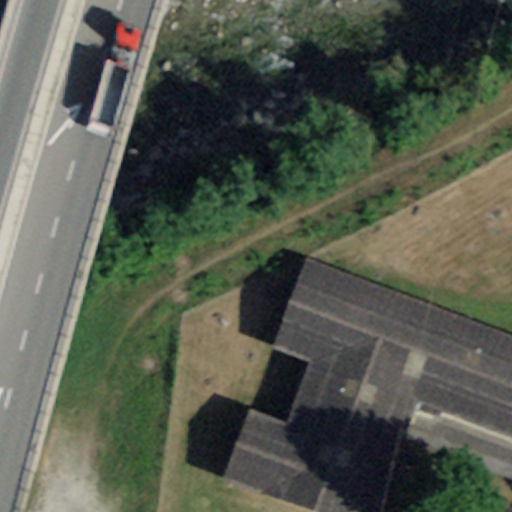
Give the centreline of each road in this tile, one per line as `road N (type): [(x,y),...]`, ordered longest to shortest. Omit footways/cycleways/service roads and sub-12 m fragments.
road 1 (secondary): [(0,432),(120,0)]
road 2 (secondary): [(46,0),(0,164)]
